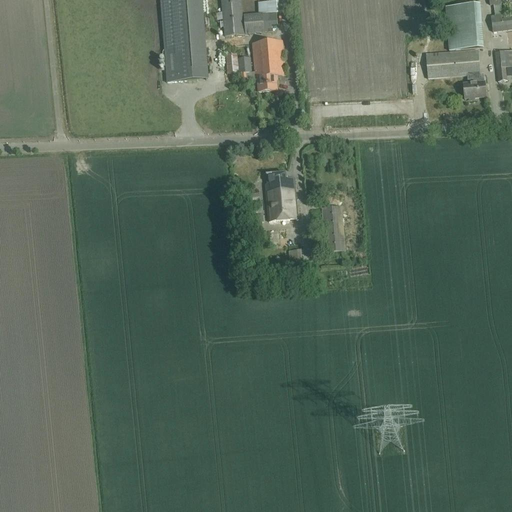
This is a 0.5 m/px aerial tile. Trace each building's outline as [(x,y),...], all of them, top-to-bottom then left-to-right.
[(165,56),(167,84),(206,81),(199,0),(177,0),(162,1),(166,56),(165,56)] [(271,27),(277,26),(276,2),(261,3),(262,14),(243,15),(241,0),(220,0),(224,37),(245,36),(245,35),(272,32),(271,27)] [(511,0),(489,0),(490,6),(494,6),(495,18),(491,18),(493,33),(511,31),(511,0)] [(448,9),(451,53),(484,50),(480,7),(448,9)] [(276,78),(285,77),(283,42),(252,44),(255,80),(258,79),(259,93),(277,91),(276,78)] [(506,68),(511,67),(511,51),(495,53),(498,82),(507,81),(506,68)] [(463,100),(486,98),(485,83),(481,84),(479,52),(426,55),(428,80),(467,77),(468,85),(462,85),(463,100)] [(238,59),(238,56),(227,57),(229,75),(241,74),(242,81),(247,80),(247,73),(252,73),(250,58),(238,59)] [(218,79),(228,79),(228,69),(218,69),(218,79)] [(269,223),(298,220),(294,179),(286,179),(286,174),(267,175),(268,186),(266,186),(269,223)] [(326,253),(345,251),(341,208),(322,209),(326,253)] [(264,224),(263,216),(252,217),(253,225),(264,224)]
